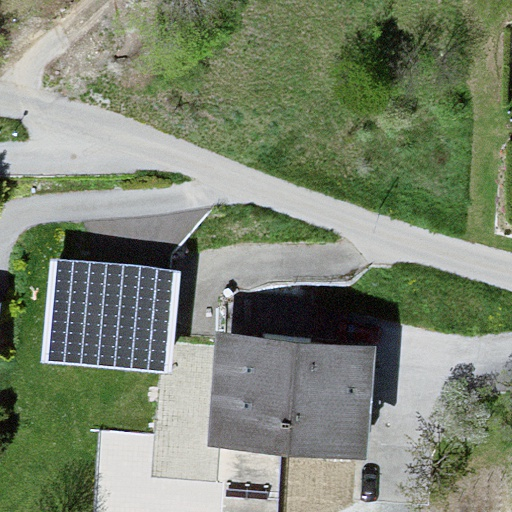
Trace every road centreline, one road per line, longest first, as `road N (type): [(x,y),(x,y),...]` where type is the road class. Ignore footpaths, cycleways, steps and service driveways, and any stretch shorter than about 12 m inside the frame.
road 1 (residential): [(511,269),(361,231),(127,139)]
road 2 (track): [(117,0),(49,47),(5,99)]
road 3 (residential): [(127,139),(0,98)]
road 4 (residential): [(127,139),(0,154)]
